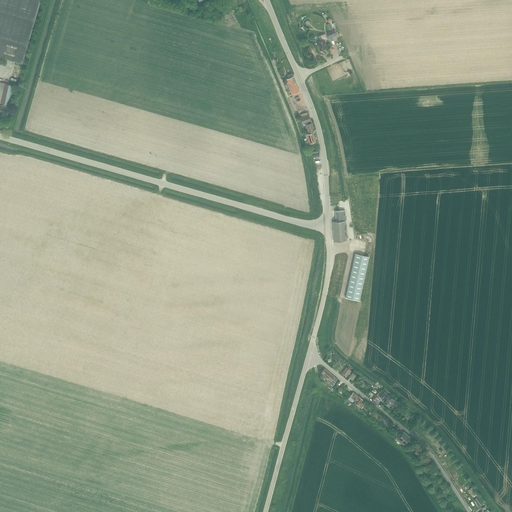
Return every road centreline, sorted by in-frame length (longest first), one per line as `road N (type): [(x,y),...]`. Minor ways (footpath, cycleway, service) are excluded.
road 1 (unclassified): [(328,226),(0,136)]
road 2 (unclassified): [(469,511),(423,445),(309,352)]
road 3 (unclassified): [(265,511),(309,352)]
road 4 (unclassified): [(328,226),(322,144),(298,77)]
road 5 (unclassified): [(309,352),(326,285),(328,226)]
